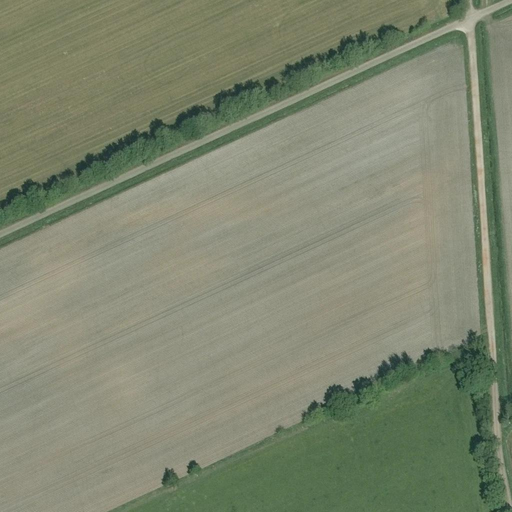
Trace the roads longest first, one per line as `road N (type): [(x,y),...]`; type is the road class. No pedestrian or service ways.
road 1 (residential): [(0,234),(511,0)]
road 2 (track): [(469,0),(497,439),(511,508)]
